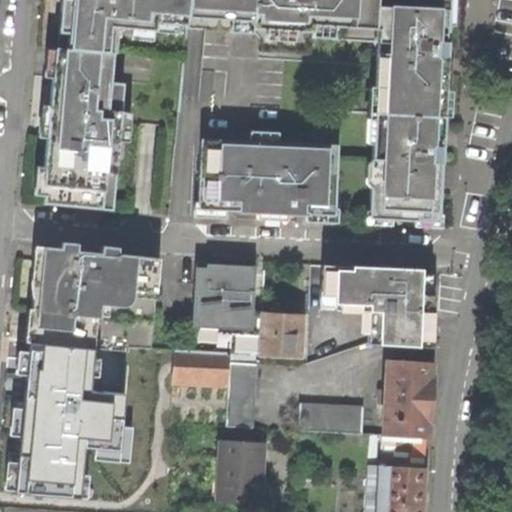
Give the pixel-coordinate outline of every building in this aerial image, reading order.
[(454,25),(455,0),(61,0),(57,50),(46,49),(45,64),(44,77),(53,78),(43,204),(101,209),(102,201),(108,201),(115,112),(120,112),(122,86),(109,85),(112,53),(117,53),(119,28),(156,31),(156,24),(187,26),(188,17),(230,20),(229,31),(251,33),(251,28),(266,29),(265,40),(294,42),(294,31),(311,32),(311,37),(378,42),(374,86),(370,86),(365,144),(370,144),(369,159),(368,164),(367,185),(370,186),(368,210),(365,210),(364,224),(391,226),(392,218),(415,220),(414,226),(441,228),(442,214),(437,214),(443,140),(445,116),(449,116),(451,91),(444,90),(446,63),(449,25),(454,25)] [(303,210),(334,211),(337,151),(306,149),(306,143),(246,141),(246,147),(199,145),(197,205),(239,207),(239,211),(259,212),(259,209),(266,209),(287,210),(287,213),(303,214),(303,210)] [(34,276),(32,299),(41,292),(43,261),(59,262),(60,248),(37,247),(34,276)] [(158,255),(60,248),(59,262),(43,261),(41,292),(32,299),(28,344),(37,345),(64,347),(97,349),(129,351),(129,348),(129,346),(151,348),(158,255)] [(309,264),(305,364),(367,343),(432,347),(433,329),(368,326),(369,311),(434,314),(434,295),(420,294),(421,269),(370,267),(370,271),(321,269),(321,265),(309,264)] [(436,270),(421,269),(420,294),(434,295),(436,270)] [(433,321),(434,314),(369,311),(368,326),(433,329),(433,321)] [(262,313),(260,353),(298,357),(299,336),(300,316),(262,313)] [(28,344),(8,343),(6,365),(0,454),(0,500),(139,510),(151,348),(129,346),(129,351),(97,349),(64,347),(37,345),(28,344)] [(228,352),(174,349),(172,382),(227,384),(228,361),(228,352)] [(253,353),(228,352),(228,361),(253,363),(253,353)] [(428,403),(430,362),(385,360),(382,435),(383,436),(426,438),(428,403)] [(255,363),(253,363),(228,361),(227,384),(224,426),(252,428),(255,363)] [(361,434),(363,406),(298,402),(297,430),(361,434)] [(422,511),(423,503),(426,438),(383,436),(382,465),(367,464),(364,511),(422,511)] [(266,478),(260,478),(262,443),(219,440),(218,468),(217,481),(211,481),(210,496),(216,497),(216,502),(259,504),(259,502),(265,502),(266,478)]
